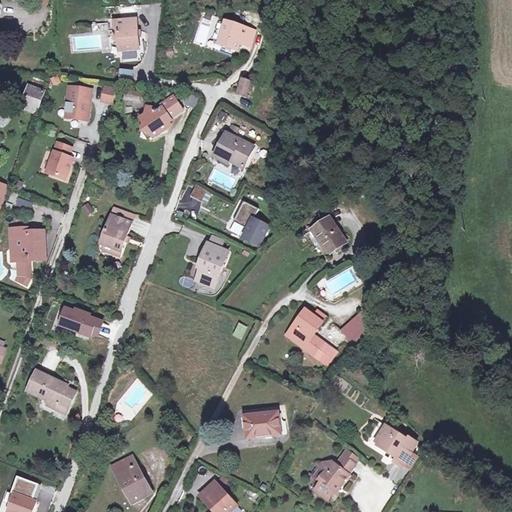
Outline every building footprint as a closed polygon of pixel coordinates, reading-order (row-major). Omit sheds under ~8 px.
[(143,50),(141,20),(118,22),(119,30),(121,32),(123,52),(143,50)] [(218,39),(225,42),(229,26),(222,24),(218,39)] [(229,26),(225,42),(224,44),(228,45),(227,47),(242,53),(244,46),(255,50),(260,34),(230,24),(229,26)] [(131,79),(132,70),(119,68),(118,78),(131,79)] [(242,97),(249,104),(255,85),(247,82),(242,97)] [(86,120),(90,89),(68,86),(64,117),(86,120)] [(42,115),(49,93),(34,88),(26,110),(42,115)] [(115,90),(105,88),(102,102),(111,105),(115,90)] [(143,94),(130,92),(129,99),(141,102),(143,94)] [(193,107),(196,96),(187,94),(183,105),(193,107)] [(154,113),(152,108),(145,106),(143,114),(137,117),(140,123),(138,131),(146,133),(149,138),(158,133),(157,131),(160,129),(164,130),(166,124),(169,123),(168,120),(181,114),(181,111),(175,98),(160,106),(162,109),(154,113)] [(241,142),(226,134),(214,158),(229,166),(231,162),(244,169),(250,157),(254,149),(249,146),(241,142)] [(244,135),(241,142),(249,146),(252,139),(244,135)] [(57,143),(46,173),(65,180),(73,159),(68,157),(71,148),(57,143)] [(263,154),(254,149),(250,157),(259,162),(261,161),(263,156),(263,154)] [(10,188),(0,184),(0,208),(3,209),(10,188)] [(212,192),(201,187),(195,198),(206,203),(212,192)] [(31,211),(34,203),(19,198),(16,206),(31,211)] [(263,210),(248,203),(238,223),(252,231),(248,239),(263,247),(273,228),(258,221),(263,210)] [(112,236),(107,250),(123,255),(136,218),(116,211),(108,234),(112,236)] [(329,218),(310,231),(327,255),(345,242),(329,218)] [(11,228),(12,248),(17,248),(18,261),(18,276),(17,279),(26,285),(30,278),(30,260),(45,260),(44,233),(29,233),(22,233),(21,228),(11,228)] [(220,239),(216,247),(228,252),(231,243),(220,239)] [(228,252),(216,247),(215,246),(208,262),(211,264),(203,281),(221,289),(235,255),(228,252)] [(123,255),(107,250),(106,254),(121,260),(123,255)] [(192,289),(194,280),(184,278),(182,287),(192,289)] [(290,334),(323,361),(324,359),(329,363),(338,353),(316,335),(330,318),(321,311),(318,315),(310,309),(290,334)] [(372,310),(365,315),(375,329),(381,325),(372,310)] [(80,314),(70,311),(65,326),(94,337),(95,334),(102,336),(106,323),(93,318),(93,316),(80,312),(80,314)] [(375,329),(365,315),(343,332),(354,346),(375,329)] [(233,336),(242,340),(248,327),(239,323),(233,336)] [(62,402),(59,407),(70,412),(80,392),(65,384),(65,382),(43,371),(34,389),(52,398),(62,402)] [(50,403),(59,407),(62,402),(52,398),(50,403)] [(247,418),(248,430),(254,429),(257,440),(282,436),(281,433),(288,432),(287,425),(281,426),(280,416),(247,418)] [(381,425),(376,432),(380,435),(377,441),(375,445),(393,456),(390,461),(402,467),(417,443),(406,436),(404,440),(381,425)] [(254,429),(248,430),(250,440),(257,440),(254,429)] [(372,438),(377,441),(380,435),(376,432),(372,438)] [(347,452),(343,458),(355,466),(358,460),(347,452)] [(128,473),(120,477),(136,505),(155,493),(134,456),(123,463),(128,473)] [(321,485),(316,493),(330,503),(336,494),(337,495),(350,477),(349,476),(356,466),(355,466),(343,458),(337,467),(332,464),(325,474),(328,476),(321,485)] [(115,468),(120,477),(128,473),(123,463),(115,468)] [(311,478),(321,485),(328,476),(325,474),(332,464),(316,467),(318,468),(311,478)] [(43,488),(21,480),(15,497),(19,498),(13,511),(37,511),(40,505),(37,504),(43,488)] [(219,484),(212,490),(221,501),(228,495),(219,484)] [(212,490),(203,498),(215,511),(235,511),(240,508),(228,495),(221,501),(212,490)]
